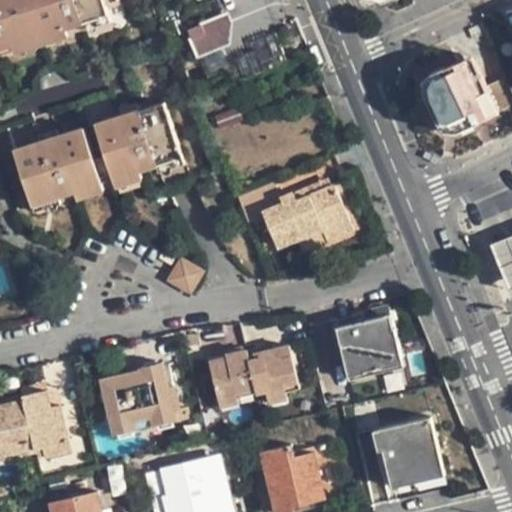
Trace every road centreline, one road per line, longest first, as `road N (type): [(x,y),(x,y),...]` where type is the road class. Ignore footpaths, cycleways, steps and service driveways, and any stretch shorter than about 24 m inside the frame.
road 1 (residential): [(432,258),(0,350)]
road 2 (secondary): [(432,258),(511,452)]
road 3 (residential): [(353,64),(503,0)]
road 4 (secondary): [(353,64),(409,201)]
